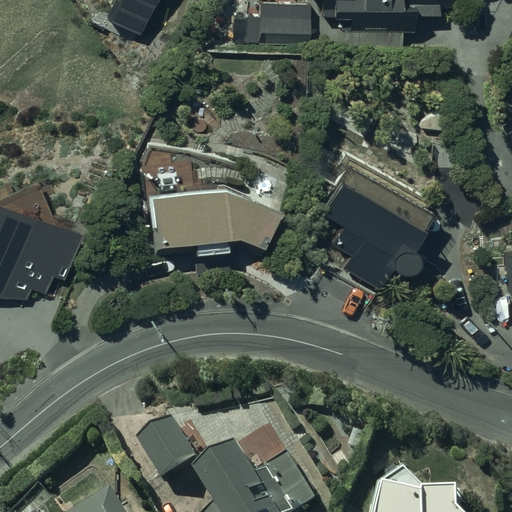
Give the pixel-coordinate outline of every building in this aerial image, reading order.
[(305,0),(305,1),(320,0),(320,19),(331,19),(331,24),(340,24),(340,34),(343,34),(343,53),(396,53),(396,35),(413,34),(413,20),(437,19),(437,10),(450,10),(449,0),(305,0)] [(309,7),(257,6),(257,18),(246,18),(245,43),(258,43),(258,46),(307,47),(309,7)] [(418,113),(418,131),(429,131),(429,133),(442,133),(442,113),(418,113)] [(459,182),(456,142),(439,143),(442,182),(436,183),(437,211),(441,216),(450,215),(452,209),(452,186),(448,186),(448,183),(459,182)] [(319,178),(334,188),(330,194),(333,195),(311,229),(329,241),(332,236),(362,255),(365,250),(393,268),(413,237),(410,236),(426,211),(349,166),(351,163),(320,143),(301,172),(317,182),(319,178)] [(138,175),(140,199),(146,198),(146,206),(150,206),(157,252),(192,249),(194,277),(228,274),(225,246),(237,245),(260,256),(279,217),(239,199),(241,195),(224,186),(217,185),(217,192),(194,194),(191,163),(172,164),(172,152),(148,150),(142,164),(143,175),(138,175)] [(55,215),(33,167),(0,182),(0,297),(29,307),(33,294),(50,299),(55,284),(70,289),(90,226),(55,215)] [(176,421),(140,443),(162,480),(198,458),(176,421)] [(240,453),(197,479),(213,506),(205,511),(291,511),(268,474),(257,480),(240,453)] [(464,511),(464,491),(420,491),(407,477),(381,491),(383,494),(377,511),(464,511)] [(125,511),(120,503),(104,511),(125,511)]
